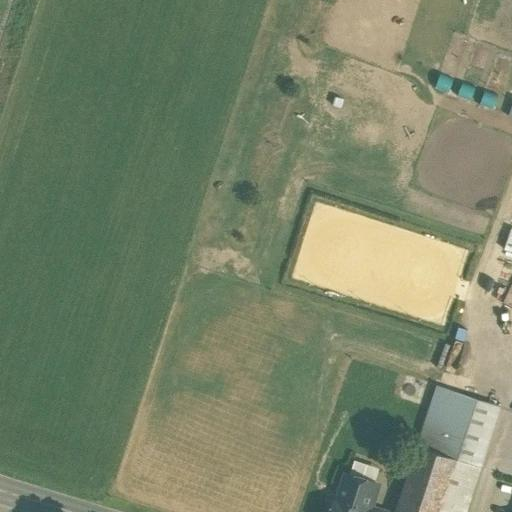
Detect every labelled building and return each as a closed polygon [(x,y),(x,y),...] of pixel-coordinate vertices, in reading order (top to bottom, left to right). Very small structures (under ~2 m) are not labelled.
[(499,407),(438,386),(417,447),(454,459),(455,459),(479,466),(499,407)] [(237,393),(235,402),(268,411),(270,402),(237,393)] [(454,459),(417,447),(395,511),(437,511),(455,459),(454,459)] [(463,511),(479,466),(455,459),(437,511),(463,511)] [(378,485),(346,474),(337,500),(335,499),(331,511),(373,511),(370,511),(378,485)]
